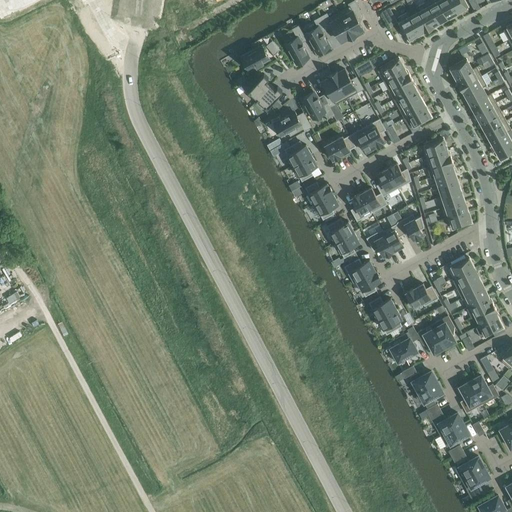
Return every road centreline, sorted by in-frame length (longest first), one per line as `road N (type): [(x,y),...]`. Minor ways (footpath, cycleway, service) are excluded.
road 1 (tertiary): [(130,72),(134,109),(154,154),(343,511)]
road 2 (unknown): [(43,297),(151,511)]
road 3 (residential): [(454,115),(340,178)]
